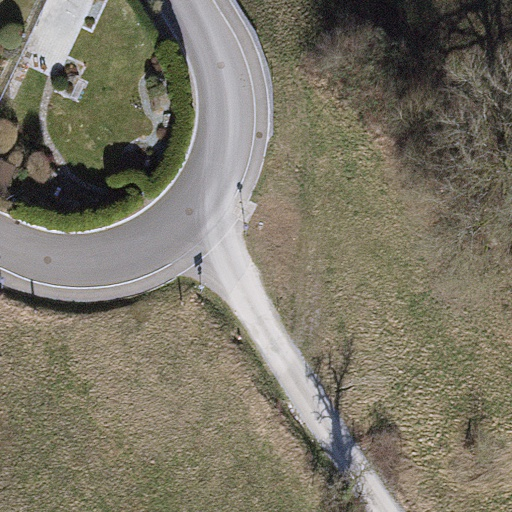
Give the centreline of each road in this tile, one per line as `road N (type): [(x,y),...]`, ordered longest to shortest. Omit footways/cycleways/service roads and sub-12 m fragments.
road 1 (residential): [(184,0),(220,70),(226,126),(213,178),(185,220),(133,253),(81,259),(0,239)]
road 2 (track): [(385,511),(185,220)]
